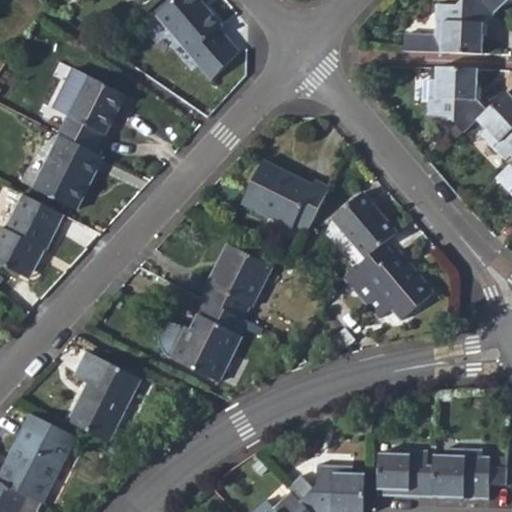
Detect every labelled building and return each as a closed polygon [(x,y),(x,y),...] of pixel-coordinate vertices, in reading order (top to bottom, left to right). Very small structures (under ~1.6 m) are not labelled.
[(196,0),(177,0),(158,16),(199,67),(228,43),(219,32),(222,30),(196,0)] [(485,24),(495,14),(481,0),(462,0),(456,6),(435,6),(434,36),(403,35),(403,52),(440,54),(483,56),(485,24)] [(481,0),(495,14),(509,0),(481,0)] [(448,118),(463,134),(476,121),(487,111),(477,101),(480,71),(436,70),(435,81),(429,81),(427,116),(448,118)] [(87,79),(74,72),(52,115),(65,122),(87,79)] [(65,122),(58,136),(60,137),(93,154),(103,136),(105,137),(124,98),(87,79),(65,122)] [(506,153),(511,159),(511,97),(507,92),(487,111),(476,121),(482,126),(477,132),(501,157),(506,153)] [(75,211),(103,158),(93,154),(60,137),(34,189),(75,211)] [(294,224),(308,231),(329,188),(315,181),(312,185),(263,161),(241,203),(291,227),(294,224)] [(511,165),(496,180),(511,197),(511,165)] [(332,220),(366,260),(383,245),(397,235),(361,194),(332,220)] [(44,253),(62,217),(24,197),(6,231),(1,229),(0,230),(0,266),(27,280),(42,251),(44,253)] [(393,256),(383,245),(366,260),(344,277),(355,289),(367,280),(391,310),(401,321),(432,294),(398,252),(393,256)] [(208,287),(201,299),(204,301),(241,320),(248,307),(251,308),(270,268),(225,246),(205,285),(208,287)] [(391,310),(367,280),(355,289),(381,318),(391,310)] [(238,335),(245,321),(241,320),(204,301),(189,330),(184,327),(182,333),(160,323),(158,326),(157,330),(157,338),(160,349),(163,354),(166,357),(168,359),(218,383),(240,337),(238,335)] [(86,385),(68,423),(108,443),(139,380),(85,355),(74,379),(86,385)] [(42,505),(75,439),(29,416),(0,476),(0,484),(41,505),(42,505)] [(379,454),(377,496),(432,498),(433,467),(427,467),(427,451),(410,450),(409,454),(379,454)] [(447,456),(434,456),(433,467),(432,498),(488,499),(489,486),(489,467),(488,457),(482,457),(482,450),(447,450),(447,456)] [(364,511),(364,495),(365,476),(353,474),(353,467),(317,465),(317,489),(303,477),(290,489),(301,501),(311,511),(364,511)] [(506,486),(507,468),(489,467),(489,486),(506,486)] [(0,484),(0,511),(37,511),(41,505),(0,484)] [(277,511),(276,511),(311,511),(301,501),(297,505),(287,496),(275,508),(277,511)]
